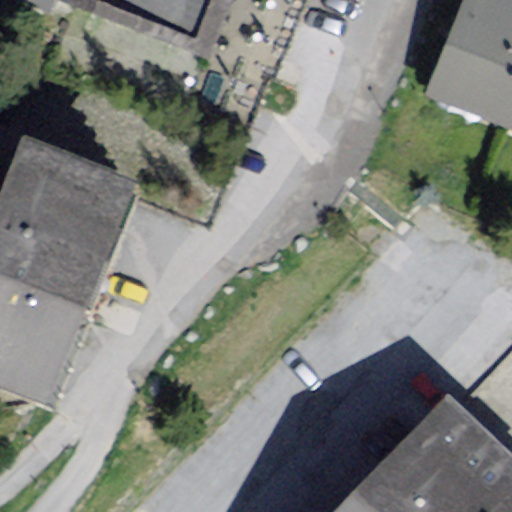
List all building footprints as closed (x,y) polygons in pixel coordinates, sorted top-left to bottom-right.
[(0,0),(0,5),(58,28),(257,106),(298,0),(0,0)] [(511,0),(472,0),(434,97),(511,127),(511,0)] [(216,211),(257,106),(58,28),(16,133),(136,179),(216,211)] [(0,403),(54,421),(136,179),(16,133),(0,183),(0,403)] [(511,511),(511,344),(508,348),(346,511),(511,511)]
